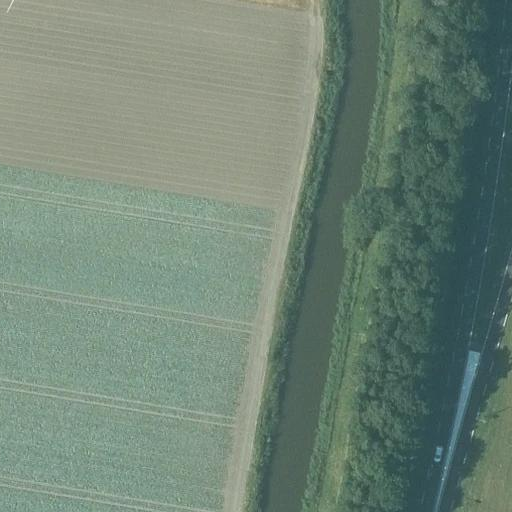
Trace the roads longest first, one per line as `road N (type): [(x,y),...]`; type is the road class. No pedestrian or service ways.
road 1 (primary): [(511,0),(480,239),(428,511)]
road 2 (primary): [(440,511),(511,265)]
